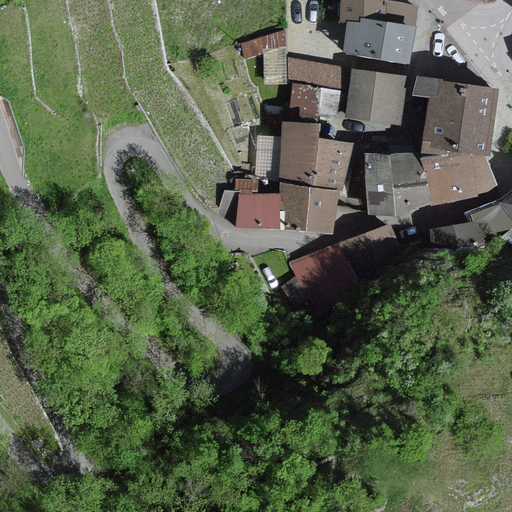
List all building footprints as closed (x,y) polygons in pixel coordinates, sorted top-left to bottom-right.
[(384,22),(386,3),(362,0),(343,0),(341,21),(348,21),(361,23),(361,20),(384,22)] [(415,6),(386,3),(384,22),(413,25),(414,18),(415,6)] [(361,20),(361,23),(348,21),(345,51),(410,58),(412,33),(413,25),(384,22),(361,20)] [(284,32),(243,44),(246,55),(265,50),(267,82),(286,82),(284,32)] [(350,69),(289,59),(290,76),(347,87),(350,69)] [(404,77),(354,70),(347,115),(400,124),(404,98),(405,90),(402,89),(404,77)] [(415,93),(432,96),(422,156),(486,158),(491,122),(496,91),(418,79),(415,93)] [(336,114),(339,91),(294,85),(291,114),(316,117),(317,111),(336,114)] [(317,140),(318,125),(286,124),(282,180),(341,189),(342,184),(351,146),(317,140)] [(395,210),(434,204),(422,156),(368,156),(371,213),(395,210)] [(461,196),(498,185),(486,158),(422,156),(434,204),(461,196)] [(253,181),(239,181),(238,225),(279,226),(279,194),(253,193),(253,181)] [(337,191),(283,184),(283,208),(288,208),(288,227),(332,232),(337,191)] [(511,195),(501,204),(511,217),(511,195)] [(472,223),(478,222),(481,235),(511,225),(511,217),(501,204),(468,211),(472,223)] [(481,235),(478,222),(472,223),(459,226),(431,231),(435,253),(483,244),(481,235)] [(402,255),(389,227),(341,245),(358,279),(402,255)] [(292,263),(298,275),(300,279),(309,295),(314,304),(358,279),(341,245),(292,263)] [(284,287),(297,304),(309,295),(300,279),(284,287)]
